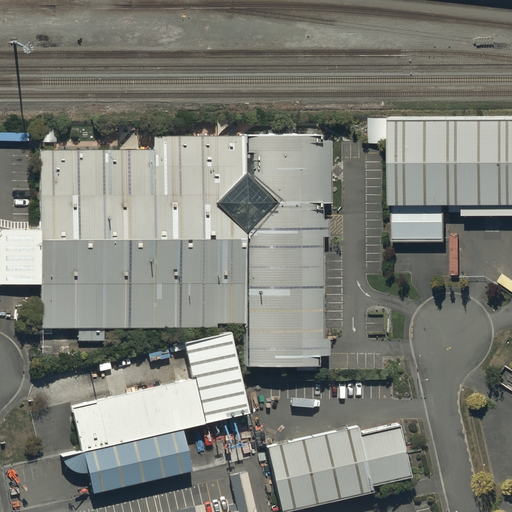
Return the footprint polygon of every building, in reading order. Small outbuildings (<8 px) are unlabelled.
[(511,106),(381,108),(381,191),(511,187),(511,106)] [(57,124),(40,124),(40,141),(57,141),(57,124)] [(156,150),(39,150),(39,229),(0,228),(0,283),(39,283),(39,328),(242,328),(241,138),(156,138),(156,150)] [(329,138),(241,138),(242,328),(242,362),(329,362),(329,138)] [(207,418),(198,378),(67,408),(76,448),(179,424),(207,418)] [(179,424),(76,448),(87,494),(190,470),(179,424)] [(359,427),(267,447),(281,511),(282,511),(373,492),(371,484),(408,476),(397,427),(361,435),(359,427)] [(251,511),(247,492),(161,511),(251,511)]
